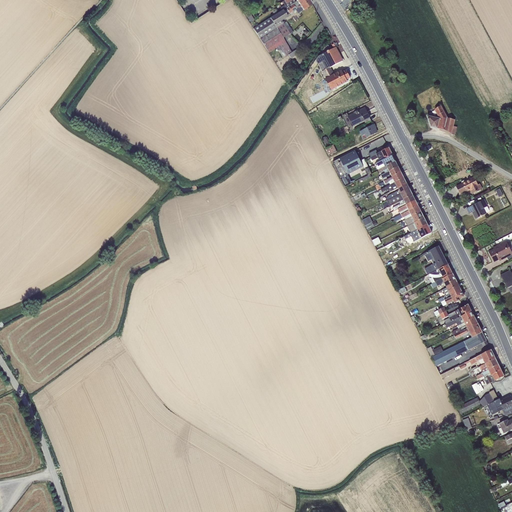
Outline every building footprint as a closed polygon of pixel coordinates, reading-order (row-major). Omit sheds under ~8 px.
[(309,0),(297,0),(286,8),(282,10),(253,28),(268,53),(276,48),(278,51),(279,50),(283,57),(285,55),(286,56),(289,55),(292,53),(283,38),(293,32),(286,22),(283,23),(282,20),(287,17),(286,16),(289,13),(290,15),(293,14),(292,12),(295,10),(298,14),(312,4),(309,0)] [(340,56),(335,48),(334,48),(318,57),(316,61),(322,72),(331,68),(342,61),(340,57),(340,56)] [(292,53),(289,55),(291,59),(299,54),(296,50),(292,53)] [(322,72),(325,79),(334,74),(331,68),(322,72)] [(334,74),(325,79),(331,90),(347,82),(347,80),(350,78),(349,76),(350,75),(348,72),(347,72),(346,70),(340,73),(339,72),(334,74)] [(430,116),(427,116),(431,126),(431,127),(444,130),(455,136),(457,127),(454,127),(455,120),(447,118),(441,106),(434,110),(440,119),(434,117),(434,116),(430,115),(430,116)] [(364,121),(370,118),(365,108),(364,108),(358,112),(357,111),(354,113),(355,113),(348,117),(353,127),(364,121)] [(373,125),(359,132),(364,140),(376,133),(374,129),(375,128),(373,125)] [(379,162),(392,156),(389,149),(388,148),(383,151),(378,153),(371,157),(372,161),(377,158),(379,162)] [(355,151),(341,158),(349,174),(363,166),(355,151)] [(392,156),(379,162),(375,164),(378,170),(395,161),(392,156)] [(349,174),(341,158),(333,162),(345,187),(352,183),(347,174),(349,174)] [(395,161),(378,170),(380,173),(384,171),(385,174),(398,167),(395,161)] [(398,167),(385,174),(381,176),(382,179),(391,175),(392,177),(401,172),(398,167)] [(401,172),(392,177),(384,181),(385,184),(389,182),(390,185),(404,178),(401,172)] [(404,178),(390,185),(381,190),(382,192),(388,190),(389,192),(397,188),(407,184),(404,178)] [(481,190),(478,185),(474,178),(456,187),(460,194),(466,191),(466,192),(468,191),(470,189),(472,194),(481,190)] [(407,184),(397,188),(399,191),(388,196),(386,199),(387,201),(387,200),(409,189),(407,184)] [(409,189),(387,200),(390,206),(400,201),(412,195),(409,189)] [(412,195),(400,201),(401,201),(399,202),(400,204),(393,208),(394,211),(398,209),(415,201),(412,195)] [(485,199),(467,208),(470,214),(472,212),(476,219),(487,214),(487,213),(490,212),(487,206),(488,206),(485,199)] [(415,201),(398,209),(401,215),(418,206),(415,201)] [(418,206),(401,215),(394,218),(396,222),(401,219),(404,217),(405,219),(406,220),(421,212),(418,206)] [(421,212),(406,220),(404,220),(407,226),(424,218),(421,212)] [(369,217),(362,220),(365,226),(372,222),(369,217)] [(424,218),(407,226),(411,233),(427,225),(424,218)] [(427,225),(411,233),(404,237),(405,240),(411,237),(414,242),(431,233),(427,225)] [(378,238),(372,240),(375,246),(381,243),(378,238)] [(510,257),(511,255),(511,252),(506,242),(493,248),(494,250),(489,253),(493,262),(499,259),(499,260),(507,256),(509,261),(511,260),(510,257)] [(434,264),(445,259),(439,247),(424,254),(428,262),(431,260),(434,264)] [(445,259),(434,264),(424,269),(427,275),(448,265),(445,259)] [(448,265),(427,275),(429,277),(432,278),(434,283),(452,274),(448,265)] [(503,276),(501,277),(504,282),(504,283),(504,284),(505,284),(507,289),(510,287),(511,292),(511,272),(511,273),(510,270),(502,274),(503,276)] [(452,274),(434,283),(431,285),(433,289),(442,284),(442,283),(444,282),(446,288),(457,283),(452,274)] [(457,283),(446,288),(443,290),(446,296),(444,297),(445,298),(443,298),(438,300),(439,303),(441,302),(461,292),(457,283)] [(461,292),(441,302),(443,306),(447,305),(453,301),(454,303),(460,300),(459,299),(464,297),(461,292)] [(446,312),(440,315),(442,320),(448,316),(449,318),(444,321),(446,324),(471,311),(468,305),(448,315),(446,312)] [(440,315),(446,312),(446,311),(444,307),(434,312),(436,317),(440,315)] [(471,311),(446,324),(444,325),(446,328),(456,323),(457,326),(474,317),(471,311)] [(474,317),(457,326),(459,329),(452,332),(454,335),(477,323),(474,317)] [(477,323),(454,335),(456,339),(469,332),(472,337),(482,332),(477,323)] [(482,332),(472,337),(432,358),(436,367),(477,346),(486,341),(482,332)] [(486,341),(477,346),(478,349),(488,344),(486,341)] [(431,347),(427,349),(431,357),(443,351),(440,346),(433,350),(431,347)] [(485,364),(495,359),(491,350),(469,361),(471,365),(477,362),(477,361),(482,359),(485,364)] [(495,359),(485,364),(479,367),(482,373),(498,365),(495,359)] [(469,361),(459,366),(461,370),(466,367),(465,364),(470,362),(469,361)] [(498,365),(482,373),(476,376),(478,379),(483,377),(484,379),(501,371),(498,365)] [(501,371),(484,379),(487,385),(495,381),(495,382),(498,382),(500,381),(503,380),(505,378),(501,371)] [(476,383),(472,386),(477,395),(481,392),(476,383)] [(487,405),(494,402),(498,399),(494,390),(489,392),(489,393),(480,401),(478,397),(457,408),(461,414),(481,405),(483,407),(487,405)] [(500,400),(495,403),(498,411),(502,410),(503,412),(511,407),(511,398),(511,396),(501,401),(500,400)] [(494,402),(487,405),(492,415),(498,411),(495,403),(494,402)] [(511,407),(503,412),(505,416),(511,413),(511,407)] [(468,418),(463,420),(466,430),(472,427),(468,418)] [(507,420),(497,425),(502,434),(511,429),(511,419),(508,421),(507,420)] [(495,477),(491,481),(495,485),(499,480),(495,477)] [(511,478),(501,484),(502,487),(511,482),(511,478)] [(511,511),(511,502),(506,506),(501,508),(502,511),(511,511)]
